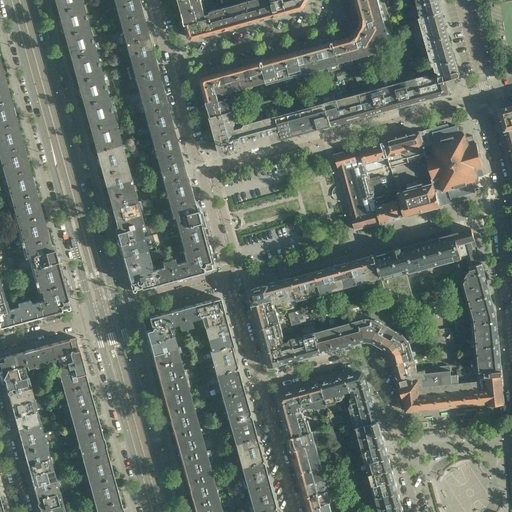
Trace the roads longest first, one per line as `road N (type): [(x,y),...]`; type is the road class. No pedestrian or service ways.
road 1 (tertiary): [(5,0),(93,318)]
road 2 (tertiary): [(118,311),(32,0)]
road 3 (residential): [(417,511),(371,362),(259,385)]
road 4 (residential): [(511,351),(499,174),(484,96)]
road 5 (residential): [(168,66),(230,281)]
road 6 (tertiary): [(171,511),(118,311)]
road 7 (tertiary): [(93,318),(147,511)]
road 8 (residential): [(168,66),(318,26),(335,0)]
road 9 (residential): [(259,385),(295,511)]
